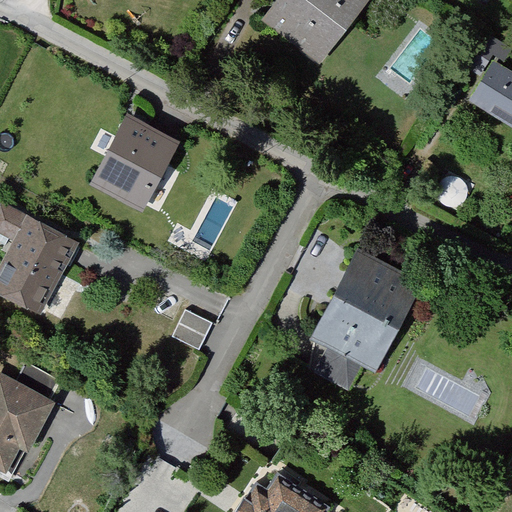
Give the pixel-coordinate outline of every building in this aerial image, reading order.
[(272,0),(258,20),(315,62),(360,0),(272,0)] [(511,73),(490,61),(465,101),(511,128),(511,73)] [(123,113),(85,184),(135,211),(174,140),(123,113)] [(0,293),(44,316),(82,244),(3,202),(0,208),(0,234),(17,243),(0,275),(0,293)] [(353,246),(305,338),(324,347),(311,372),(347,390),(359,366),(369,370),(416,278),(353,246)] [(175,332),(202,345),(214,318),(188,305),(175,332)] [(59,403),(1,373),(0,375),(0,467),(11,474),(24,450),(32,454),(59,403)] [(324,511),(333,499),(287,467),(271,490),(256,480),(234,511),(324,511)]
